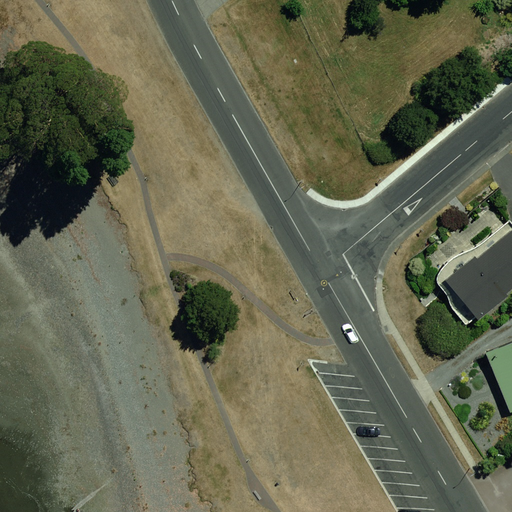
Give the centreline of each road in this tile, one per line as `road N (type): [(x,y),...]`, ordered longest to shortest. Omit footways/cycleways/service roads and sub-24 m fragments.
road 1 (residential): [(171,0),(321,269)]
road 2 (residential): [(321,269),(461,511)]
road 3 (residential): [(321,269),(511,111)]
